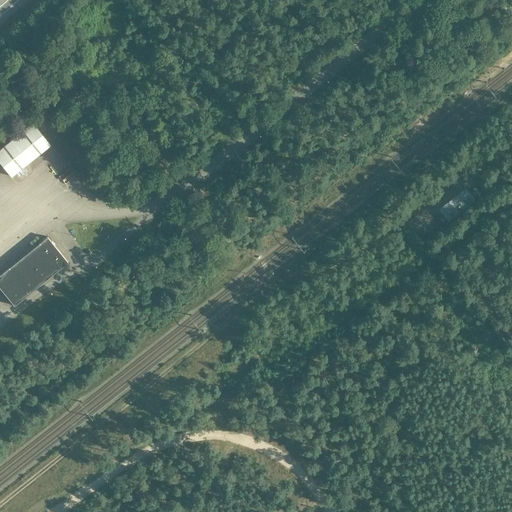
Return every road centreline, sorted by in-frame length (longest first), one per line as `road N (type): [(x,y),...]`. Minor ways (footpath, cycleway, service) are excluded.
road 1 (track): [(511,98),(225,324)]
road 2 (track): [(328,511),(284,462),(251,442),(212,433),(123,463),(58,511)]
road 3 (track): [(0,505),(225,324)]
road 4 (track): [(511,144),(415,220),(332,266),(286,276)]
road 5 (unclassified): [(233,149),(421,0)]
road 6 (track): [(181,191),(124,89),(89,104),(54,149)]
